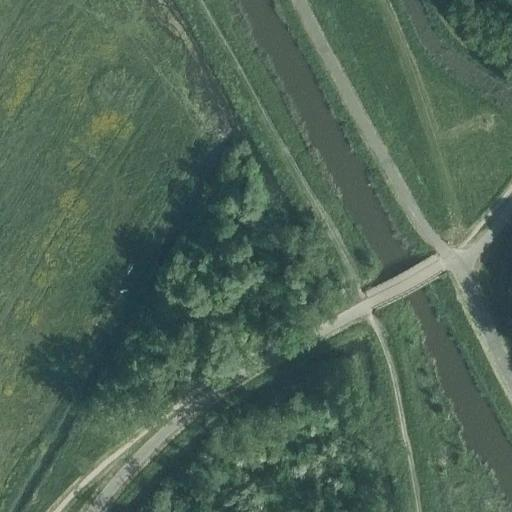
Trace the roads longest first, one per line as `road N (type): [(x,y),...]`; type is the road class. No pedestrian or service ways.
road 1 (unknown): [(363,307),(348,303),(205,385),(103,464),(56,511)]
road 2 (unknown): [(363,307),(199,0)]
